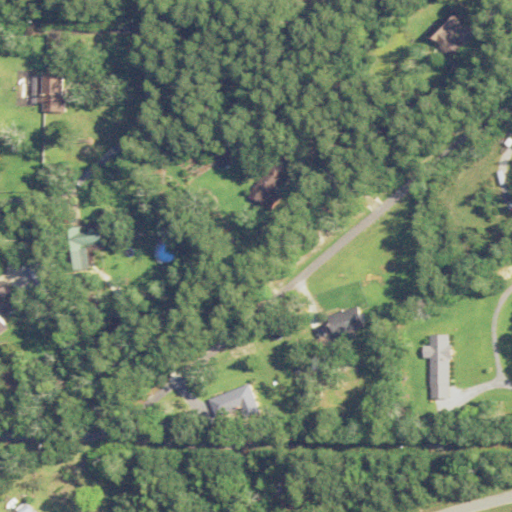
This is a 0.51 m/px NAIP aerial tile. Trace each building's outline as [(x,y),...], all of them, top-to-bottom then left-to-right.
[(437,26),(435,24),(453,11),(464,26),(454,34),(466,50),(452,61),(441,47),(442,47),(430,31),(437,26)] [(67,74),(67,94),(68,94),(68,113),(46,113),(46,105),(40,105),(40,78),(47,78),(47,73),(49,73),(49,55),(65,55),(65,74),(67,74)] [(400,112),(412,103),(421,113),(408,123),(400,112)] [(219,152),(230,150),(232,166),(221,168),(219,152)] [(251,194),(283,155),(297,167),(277,192),(284,198),(272,212),(251,194)] [(104,233),(106,244),(88,246),(89,254),(71,257),(68,229),(81,227),(82,236),(104,233)] [(30,272),(44,262),(56,281),(42,290),(30,272)] [(0,291),(8,286),(24,309),(6,322),(11,329),(0,336),(0,291)] [(344,347),(340,337),(336,338),(329,318),(359,308),(366,328),(354,332),(358,342),(344,347)] [(453,346),(453,360),(451,360),(452,401),(433,401),(432,359),(425,359),(425,347),(432,347),(431,337),(450,336),(451,346),(453,346)] [(245,420),(241,410),(216,419),(209,401),(250,385),(261,414),(245,420)] [(281,500),(273,494),(278,487),(267,479),(271,473),(299,493),(294,499),(288,494),(287,495),(285,493),(281,500)] [(16,511),(14,509),(25,500),(33,511),(16,511)]
